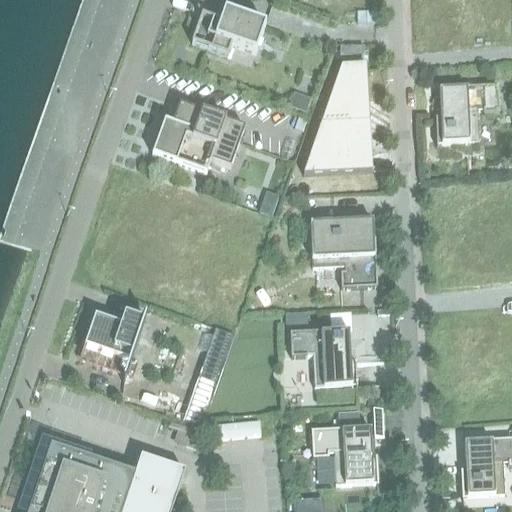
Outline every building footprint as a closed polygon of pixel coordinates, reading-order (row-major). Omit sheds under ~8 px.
[(428,0),(430,26),(466,24),(466,33),(510,31),(508,0),(428,0)] [(265,28),(224,13),(220,25),(201,18),(191,46),(227,59),(231,48),(255,56),(265,28)] [(341,69),(303,178),(371,175),(366,67),(341,69)] [(436,120),(435,120),(436,149),(438,149),(437,147),(478,145),(477,113),(483,113),(483,117),(499,116),(498,92),(497,88),(457,90),(457,92),(439,92),(440,122),(436,122),(436,120)] [(245,130),(179,107),(173,126),(164,123),(152,158),(206,177),(207,176),(203,174),(207,163),(230,171),(245,130)] [(266,191),(259,213),(270,217),(277,195),(266,191)] [(486,199),(436,201),(437,223),(447,223),(450,279),(511,276),(511,235),(488,236),(486,199)] [(334,229),(334,222),(336,222),(336,220),(307,221),(307,223),(309,223),(312,272),(344,270),(344,276),(340,276),(341,292),(377,290),(374,242),(373,242),(372,223),(349,224),(349,228),(334,229)] [(307,314),(285,316),(286,329),(308,327),(307,314)] [(123,384),(145,320),(144,320),(143,325),(124,318),(121,328),(95,319),(84,350),(129,365),(124,379),(123,378),(123,379),(124,380),(122,383),(123,384)] [(330,336),(330,335),(289,337),(291,361),(312,360),(314,392),(355,390),(355,392),(356,392),(355,363),(353,363),(353,365),(346,366),(345,351),(349,350),(348,335),(330,336)] [(337,433),(311,434),(312,462),(328,461),(328,457),(333,457),(335,489),(376,486),(376,488),(378,488),(376,460),(375,460),(375,462),(367,463),(366,447),(370,447),(370,432),(358,433),(357,417),(336,418),(337,433)] [(511,469),(511,441),(482,443),(482,445),(464,446),(465,476),(462,476),(462,474),(460,474),(462,503),(463,503),(463,500),(504,498),(502,466),(508,466),(508,470),(511,469)] [(29,511),(172,511),(185,475),(141,460),(135,477),(50,449),(29,511)]
